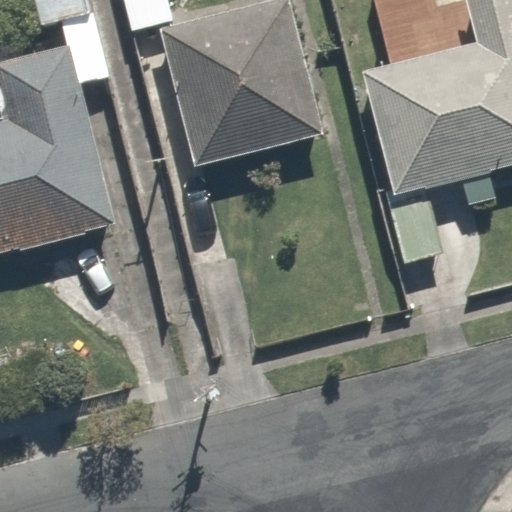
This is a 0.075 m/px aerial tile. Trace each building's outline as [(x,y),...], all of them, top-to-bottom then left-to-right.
[(33,0),(42,37),(71,31),(85,92),(116,85),(96,0),(33,0)] [(166,0),(119,0),(131,40),(174,29),(166,0)] [(511,0),(456,0),(469,46),(356,77),(390,199),(511,164),(511,0)] [(296,3),(158,42),(194,172),(332,134),(296,3)] [(0,262),(110,235),(64,53),(0,69),(0,262)]
